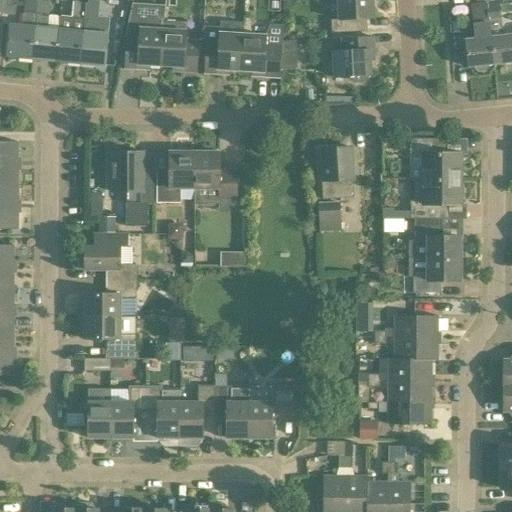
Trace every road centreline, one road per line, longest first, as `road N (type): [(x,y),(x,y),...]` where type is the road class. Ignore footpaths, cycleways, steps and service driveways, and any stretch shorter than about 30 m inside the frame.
road 1 (residential): [(464,511),(469,390),(506,256),(499,92)]
road 2 (residential): [(29,439),(45,408),(50,368),(50,92)]
road 3 (residential): [(275,511),(267,468),(37,461)]
road 4 (residential): [(282,101),(50,92)]
